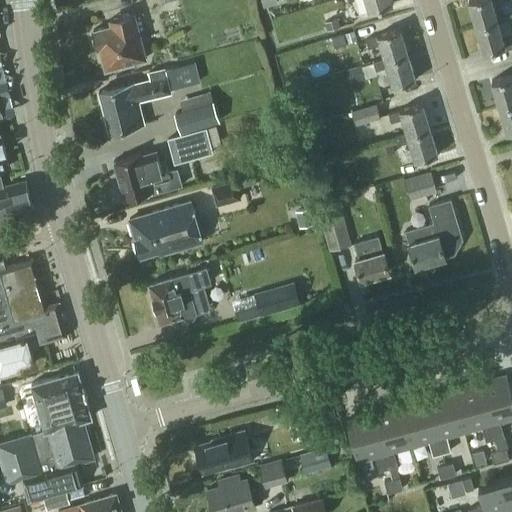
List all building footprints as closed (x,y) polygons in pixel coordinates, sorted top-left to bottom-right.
[(365,0),(369,10),(393,3),(391,0),(365,0)] [(469,0),(477,25),(497,20),(491,0),(469,0)] [(105,67),(146,57),(135,12),(110,19),(111,24),(93,28),(98,46),(100,46),(105,67)] [(497,20),(477,25),(484,52),(505,46),(506,49),(511,46),(511,37),(503,40),(497,20)] [(380,43),(385,57),(385,59),(407,53),(400,27),(378,34),(366,38),(369,46),(380,43)] [(352,29),(337,34),(341,47),(356,43),(352,29)] [(0,87),(9,85),(0,49),(0,87)] [(385,59),(385,57),(373,60),(376,69),(387,66),(393,85),(415,78),(407,53),(385,59)] [(179,64),(178,64),(148,72),(149,78),(99,90),(109,130),(143,122),(137,99),(170,91),(169,87),(183,84),(184,83),(179,64)] [(500,105),(511,101),(511,73),(492,79),(500,105)] [(220,120),(214,99),(174,111),(181,132),(220,120)] [(407,134),(430,127),(422,101),(400,108),(400,109),(388,112),(391,121),(403,117),(407,132),(407,134)] [(511,101),(500,105),(507,132),(511,130),(511,101)] [(380,117),(376,102),(352,110),(356,124),(380,117)] [(214,151),(207,126),(168,137),(175,162),(214,151)] [(407,134),(407,132),(395,135),(398,143),(410,140),(415,159),(438,153),(430,127),(407,134)] [(0,215),(34,206),(27,178),(4,184),(0,169),(0,167),(9,165),(5,150),(7,149),(4,137),(2,138),(0,131),(0,215)] [(150,192),(181,183),(176,167),(162,171),(156,150),(141,155),(140,152),(114,159),(125,199),(149,191),(150,192)] [(438,190),(432,169),(404,177),(411,198),(438,190)] [(256,180),(254,173),(211,185),(216,203),(240,197),(237,186),(256,180)] [(434,220),(406,229),(409,241),(416,264),(446,255),(454,252),(462,237),(451,198),(429,204),(434,220)] [(159,251),(203,238),(191,200),(129,217),(135,235),(133,235),(139,253),(158,247),(159,251)] [(300,227),(315,223),(310,206),(295,210),(300,227)] [(351,243),(343,211),(320,217),(329,249),(351,243)] [(361,278),(389,270),(383,249),(382,249),(378,234),(354,241),(359,256),(355,257),(361,278)] [(0,370),(34,361),(30,344),(67,333),(57,300),(46,303),(43,292),(45,291),(43,282),(40,283),(33,257),(6,265),(4,257),(0,257),(0,370)] [(207,266),(192,270),(149,282),(160,320),(183,314),(187,317),(193,316),(196,312),(208,309),(211,305),(204,284),(212,281),(207,266)] [(301,301),(295,280),(254,292),(260,313),(301,301)] [(31,382),(34,392),(45,427),(0,440),(0,453),(8,480),(23,476),(29,498),(82,482),(76,460),(94,455),(83,418),(91,416),(86,397),(87,397),(85,387),(83,388),(78,369),(31,382)] [(511,392),(507,373),(480,381),(495,436),(504,434),(500,418),(511,415),(511,392)] [(453,389),(464,428),(481,424),(486,439),(494,437),(495,436),(480,381),(453,389)] [(453,389),(427,396),(442,452),(452,449),(447,433),(464,428),(453,389)] [(442,452),(427,396),(400,404),(411,443),(429,438),(433,454),(434,454),(442,452)] [(400,404),(373,411),(388,466),(398,464),(393,448),(411,443),(400,404)] [(388,466),(373,411),(346,419),(357,459),(375,453),(379,469),(388,466)] [(230,449),(249,444),(244,428),(211,438),(212,440),(195,445),(202,470),(234,461),(230,449)] [(491,451),(494,462),(502,460),(499,448),(497,449),(494,437),(486,439),(489,451),(491,451)] [(333,464),(327,444),(300,452),(306,472),(333,464)] [(502,460),(510,457),(506,446),(499,448),(502,460)] [(438,465),(441,476),(448,474),(446,463),(445,463),(442,452),(434,454),(437,465),(438,465)] [(289,479),(283,458),(260,464),(266,485),(289,479)] [(453,461),(446,463),(448,474),(456,472),(453,461)] [(254,497),(262,494),(259,486),(251,488),(248,477),(241,479),(240,474),(218,480),(220,484),(207,488),(214,511),(229,511),(256,504),(254,497)] [(511,475),(478,484),(483,503),(468,507),(469,511),(486,511),(511,505),(511,475)] [(403,487),(400,476),(392,478),(395,489),(403,487)] [(395,489),(392,478),(385,480),(388,491),(395,489)] [(466,492),(462,478),(448,482),(452,496),(466,492)] [(70,500),(66,488),(44,494),(47,507),(70,500)] [(122,511),(116,492),(79,502),(79,503),(60,508),(60,511),(122,511)] [(325,511),(321,495),(292,503),(294,511),(325,511)] [(22,511),(20,503),(0,508),(0,511),(22,511)]
